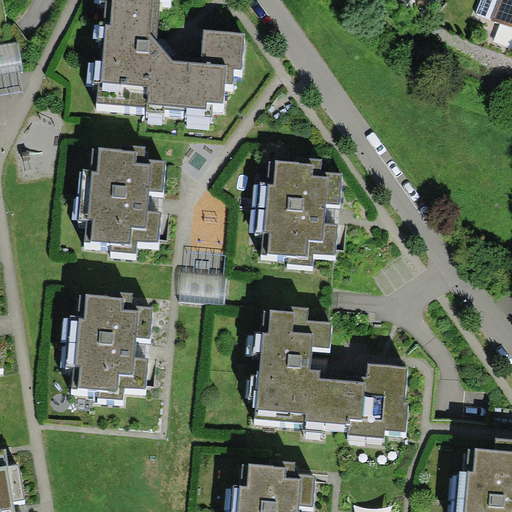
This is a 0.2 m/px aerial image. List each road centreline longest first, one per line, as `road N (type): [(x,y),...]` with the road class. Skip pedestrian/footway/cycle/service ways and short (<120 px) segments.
road 1 (residential): [(511,351),(255,0)]
road 2 (unknown): [(242,294),(378,302),(430,287)]
